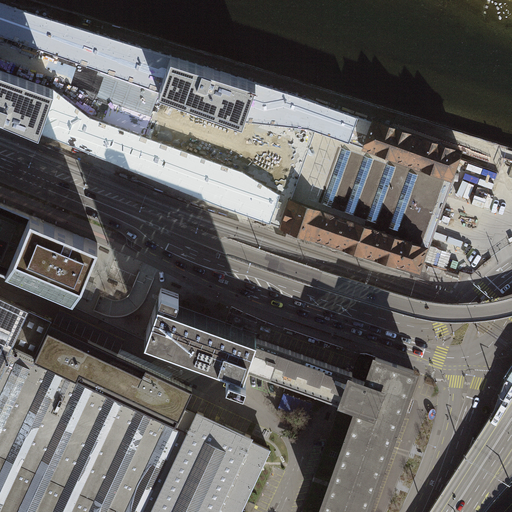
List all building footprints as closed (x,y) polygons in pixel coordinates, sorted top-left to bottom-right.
[(316,130),(364,147),(372,125),(295,98),(17,0),(0,0),(0,122),(218,200),(262,215),(282,223),(291,199),(316,130)] [(374,120),(372,125),(364,147),(407,162),(417,135),(400,129),(399,127),(394,125),(392,126),(374,120)] [(316,130),(291,199),(342,217),(383,232),(426,247),(428,241),(431,233),(434,225),(437,217),(440,208),(443,200),(451,178),(407,162),(364,147),(316,130)] [(407,162),(451,178),(460,150),(443,144),(441,142),(438,141),(435,141),(417,135),(407,162)] [(291,199),(282,223),(308,235),(308,234),(334,244),(342,217),(291,199)] [(30,215),(0,202),(0,272),(5,275),(73,303),(98,243),(86,238),(77,234),(30,215)] [(383,232),(342,217),(334,244),(336,246),(341,247),(344,246),(366,253),(367,255),(372,257),(375,256),(383,232)] [(426,247),(383,232),(375,256),(399,264),(400,265),(406,267),(408,266),(419,270),(426,247)] [(161,287),(159,295),(176,301),(179,294),(161,287)] [(52,320),(0,296),(0,511),(238,511),(269,448),(249,439),(251,435),(198,411),(196,414),(188,431),(34,359),(52,321),(52,320)] [(235,368),(243,372),(244,369),(243,368),(244,368),(255,337),(255,336),(256,336),(257,334),(243,329),(244,326),(238,324),(233,322),(232,325),(163,300),(162,303),(159,302),(160,299),(158,298),(144,336),(231,367),(232,364),(236,366),(235,368)] [(53,322),(171,377),(173,372),(121,348),(124,339),(59,309),(53,322)] [(232,313),(229,320),(233,322),(238,324),(244,326),(255,329),(257,322),(232,313)] [(171,377),(53,322),(52,321),(34,359),(188,431),(196,414),(183,407),(192,387),(171,377)] [(363,511),(414,370),(376,356),(367,382),(351,376),(353,372),(255,337),(244,368),(342,403),(343,399),(359,404),(319,511),(363,511)] [(246,376),(229,370),(226,378),(243,384),(246,376)]
